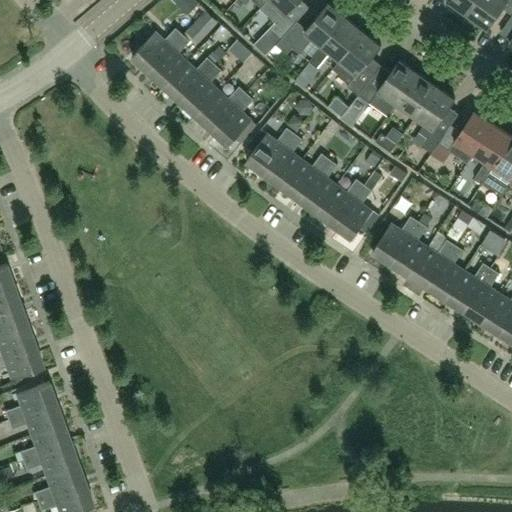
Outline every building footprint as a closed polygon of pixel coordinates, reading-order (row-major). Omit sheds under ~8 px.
[(272,27),(283,37),(296,22),(286,13),(298,0),(267,0),(261,7),(277,22),(272,27)] [(450,0),(450,1),(468,14),(478,0),(450,0)] [(511,0),(478,0),(468,14),(488,28),(503,7),(511,13),(511,0)] [(298,20),(296,22),(283,37),(277,44),(288,53),(293,46),(301,53),(313,37),(323,45),(346,16),(329,2),(308,28),(298,20)] [(364,30),(346,16),(323,45),(310,60),(318,67),(330,51),(340,59),(364,30)] [(198,50),(228,31),(220,18),(190,37),(198,50)] [(149,72),(184,33),(177,27),(165,39),(156,30),(132,56),(149,72)] [(382,45),(364,30),(340,59),(334,68),(351,82),(348,85),(359,94),(359,93),(375,71),(366,64),(382,45)] [(165,86),(188,60),(180,52),(191,40),(184,33),(149,72),(165,86)] [(180,101),(215,63),(208,56),(197,68),(188,60),(165,86),(180,101)] [(375,71),(359,93),(370,101),(371,100),(390,113),(397,102),(419,71),(400,58),(386,78),(375,71)] [(196,115),(220,90),(211,82),(223,69),(215,63),(180,101),(196,115)] [(419,71),(397,102),(416,115),(437,84),(419,71)] [(437,84),(416,115),(425,122),(420,130),(428,136),(422,144),(433,152),(446,132),(436,125),(456,97),(437,84)] [(212,130),(247,92),(240,85),(229,98),(220,90),(196,115),(212,130)] [(243,111),(255,99),(247,92),(212,130),(228,145),(252,119),(243,111)] [(469,161),(474,152),(494,121),(475,109),(462,129),(452,123),(440,142),(469,161)] [(511,135),(511,132),(494,121),(474,152),(486,160),(475,177),(482,182),(511,135)] [(265,174),(296,132),(288,126),(278,140),(268,132),(247,161),(265,174)] [(282,187),(303,158),(294,151),(303,138),(296,132),(265,174),(282,187)] [(391,150),(397,142),(382,132),(376,140),(391,150)] [(511,135),(482,182),(490,187),(492,184),(504,191),(511,178),(511,135)] [(300,199),(330,158),(322,152),(313,165),(303,158),(282,187),(300,199)] [(317,212),(338,184),(328,177),(338,164),(330,158),(300,199),(317,212)] [(334,225),(365,183),(357,178),(347,191),(338,184),(317,212),(334,225)] [(365,183),(334,225),(352,238),(373,210),(363,202),(373,189),(365,183)] [(373,251),(392,264),(420,220),(411,215),(403,229),(392,222),(373,251)] [(473,216),(467,226),(480,234),(486,225),(473,216)] [(392,264),(410,275),(429,246),(419,239),(428,226),(420,220),(392,264)] [(410,275),(428,287),(456,243),(448,238),(439,252),(429,246),(410,275)] [(428,287),(446,299),(465,269),(455,263),(464,249),(456,243),(428,287)] [(446,299),(464,310),(492,267),(484,262),(475,275),(465,269),(446,299)] [(0,289),(14,284),(7,263),(0,265),(0,289)] [(491,286),(500,272),(492,267),(464,310),(482,322),(501,292),(491,286)] [(0,312),(22,304),(14,284),(0,289),(0,312)] [(511,297),(511,299),(501,292),(482,322),(500,334),(511,315),(511,297)] [(0,335),(29,325),(22,304),(0,312),(0,335)] [(511,315),(500,334),(511,341),(511,315)] [(0,358),(36,345),(29,325),(0,335),(0,358)] [(44,366),(36,345),(0,358),(0,368),(6,366),(11,378),(44,366)] [(74,388),(90,382),(86,371),(70,377),(74,388)] [(8,419),(57,402),(49,381),(16,393),(20,405),(5,410),(8,419)] [(64,422),(57,402),(8,419),(12,429),(27,423),(31,434),(64,422)] [(72,442),(64,422),(31,434),(35,445),(20,451),(23,460),(72,442)] [(79,463),(72,442),(23,460),(26,469),(42,464),(46,475),(79,463)] [(86,483),(79,463),(46,475),(50,486),(34,491),(38,501),(86,483)] [(86,483),(38,501),(41,510),(56,504),(59,511),(71,511),(94,504),(86,483)]
